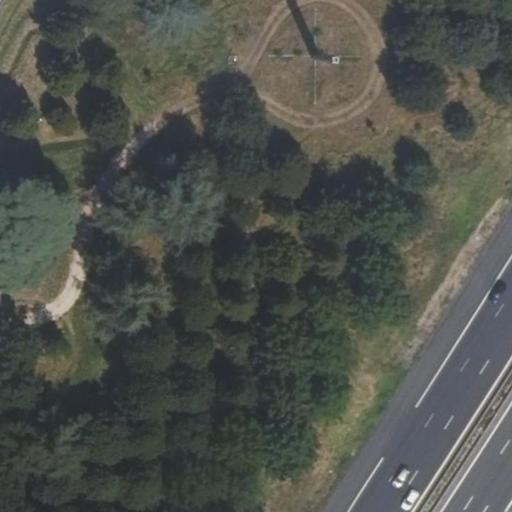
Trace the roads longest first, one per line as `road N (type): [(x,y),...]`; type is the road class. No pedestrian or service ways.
road 1 (track): [(0,320),(45,273),(144,135),(187,105),(245,91)]
road 2 (motorway): [(511,313),(381,511)]
